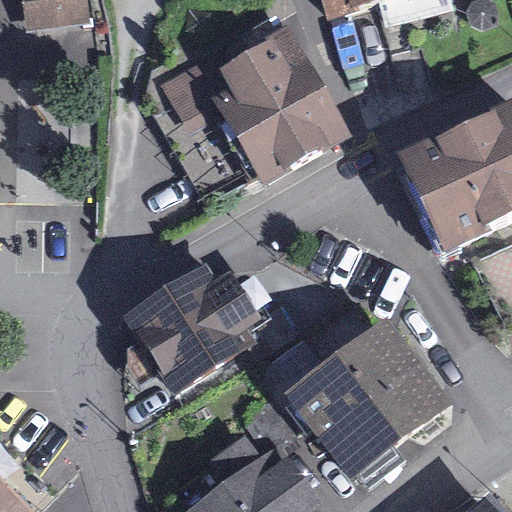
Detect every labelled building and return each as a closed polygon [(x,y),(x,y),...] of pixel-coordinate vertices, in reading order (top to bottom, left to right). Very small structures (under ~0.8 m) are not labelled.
[(22,0),(25,20),(27,33),(47,30),(90,24),(86,0),(22,0)] [(329,0),(337,23),(416,0),(329,0)] [(149,101),(210,208),(334,138),(274,31),(149,101)] [(511,122),(409,171),(449,255),(511,225),(511,122)] [(511,261),(481,277),(509,330),(511,328),(511,261)] [(205,273),(134,320),(177,386),(248,340),(242,329),(252,323),(226,282),(215,289),(205,273)] [(385,332),(298,397),(352,469),(439,404),(385,332)] [(198,511),(311,511),(270,458),(198,511)] [(19,511),(0,493),(0,511),(19,511)]
